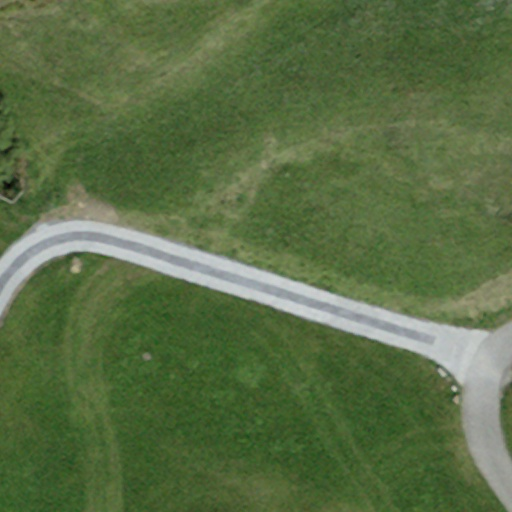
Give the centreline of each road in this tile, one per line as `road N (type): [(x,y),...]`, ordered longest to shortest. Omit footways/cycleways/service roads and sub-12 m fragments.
road 1 (track): [(0,288),(45,241),(129,245),(494,366)]
road 2 (track): [(511,344),(485,383),(482,417),(487,451),(511,494)]
